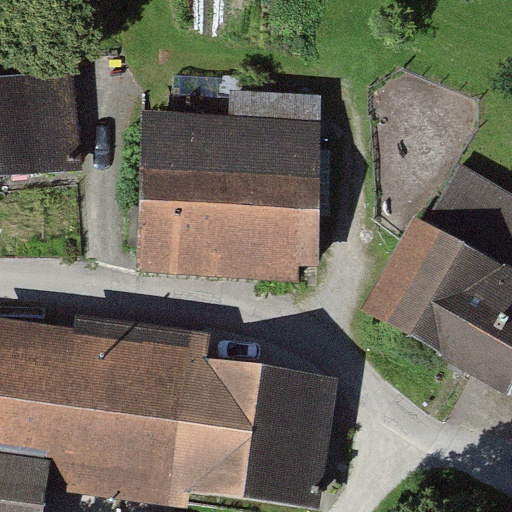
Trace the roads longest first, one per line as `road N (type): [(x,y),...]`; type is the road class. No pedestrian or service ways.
road 1 (unknown): [(87,273),(114,97),(124,79),(166,65),(335,77),(367,106),(373,124),(338,359)]
road 2 (track): [(388,381),(285,335),(209,286),(0,272)]
